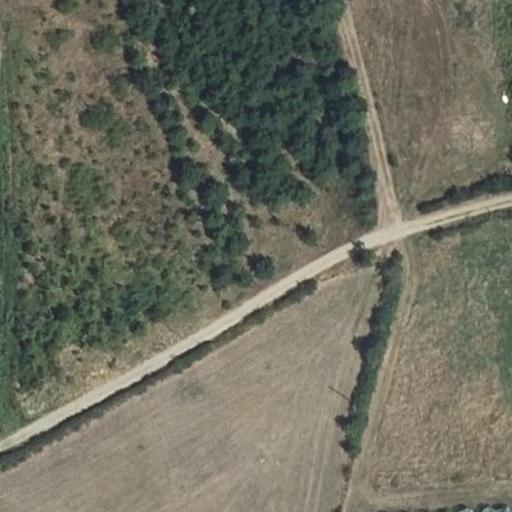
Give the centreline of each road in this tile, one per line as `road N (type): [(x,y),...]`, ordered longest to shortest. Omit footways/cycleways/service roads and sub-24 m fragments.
road 1 (track): [(280,289),(100,398),(0,447)]
road 2 (unclassified): [(511,207),(401,234),(280,289)]
